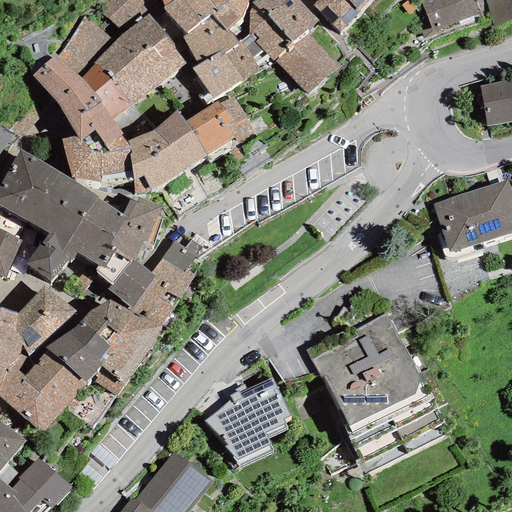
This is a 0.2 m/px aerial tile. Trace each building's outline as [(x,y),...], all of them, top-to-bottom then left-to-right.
[(98,11),(118,28),(139,12),(141,15),(151,7),(153,0),(109,0),(108,2),(98,11)] [(183,37),(198,66),(222,50),(225,54),(238,43),(227,30),(211,14),(216,10),(208,0),(173,0),(164,7),(163,9),(186,34),(183,37)] [(242,17),(248,0),(208,0),(216,10),(211,14),(227,30),(242,17)] [(298,0),(254,0),(252,3),(254,5),(249,12),(249,35),(273,60),(305,32),(318,21),(298,0)] [(316,0),(312,4),(340,32),(359,11),(370,0),(316,0)] [(471,0),(420,0),(430,28),(421,32),(423,39),(439,33),(438,30),(477,14),(471,0)] [(511,0),(485,0),(493,27),(511,20),(511,0)] [(132,105),(186,62),(148,14),(120,36),(94,63),(95,64),(113,78),(132,105)] [(76,75),(110,37),(84,16),(57,58),(76,75)] [(305,32),(273,60),(308,94),(339,66),(305,32)] [(225,54),(243,80),(260,71),(273,60),(249,35),(238,43),(225,54)] [(189,83),(204,105),(213,99),(243,80),(225,54),(222,50),(198,66),(192,69),(198,77),(189,83)] [(32,76),(56,101),(76,75),(57,58),(54,56),(32,76)] [(113,78),(95,64),(81,79),(112,119),(132,105),(113,78)] [(121,136),(122,134),(112,119),(100,102),(81,79),(79,76),(76,75),(56,101),(57,104),(76,136),(81,141),(94,129),(105,146),(121,136)] [(511,79),(480,86),(486,126),(511,121),(511,79)] [(238,143),(255,132),(233,97),(219,103),(216,100),(183,122),(207,154),(234,138),(238,143)] [(151,191),(207,154),(183,122),(175,111),(153,130),(127,142),(131,153),(129,154),(132,181),(134,194),(151,191)] [(71,177),(99,183),(100,154),(100,150),(91,150),(81,141),(76,136),(62,138),(71,177)] [(100,150),(100,154),(99,183),(132,181),(129,154),(131,153),(127,142),(121,136),(105,146),(100,150)] [(59,172),(19,149),(0,185),(0,205),(29,222),(59,172)] [(59,172),(29,222),(49,234),(41,242),(49,247),(50,245),(61,253),(97,197),(59,172)] [(511,197),(506,180),(433,204),(441,234),(436,235),(443,255),(446,257),(449,259),(454,260),(460,258),(511,240),(511,197)] [(97,197),(61,253),(69,258),(72,261),(78,252),(99,265),(104,267),(113,252),(117,246),(110,243),(127,217),(122,214),(97,197)] [(161,205),(139,197),(136,202),(130,200),(122,214),(127,217),(110,243),(117,246),(113,252),(130,262),(132,260),(134,261),(142,242),(152,246),(162,218),(158,217),(161,205)] [(21,241),(0,230),(0,275),(4,278),(21,241)] [(190,239),(184,248),(195,257),(202,248),(196,244),(190,239)] [(184,248),(174,241),(161,259),(183,273),(185,270),(195,257),(184,248)] [(41,242),(26,264),(50,281),(69,258),(61,253),(50,245),(49,247),(41,242)] [(132,308),(155,277),(150,274),(144,268),(134,261),(132,260),(130,262),(113,252),(104,267),(99,265),(95,269),(111,285),(107,289),(111,292),(132,308)] [(180,299),(195,276),(185,270),(183,273),(161,259),(150,274),(155,277),(132,308),(129,311),(133,314),(160,327),(178,299),(180,299)] [(29,356),(76,311),(43,286),(17,313),(17,330),(22,345),(29,356)] [(89,311),(81,322),(74,327),(45,347),(47,350),(86,383),(93,375),(101,366),(103,364),(99,361),(109,347),(105,343),(98,335),(107,326),(114,331),(116,333),(133,314),(129,311),(109,299),(89,311)] [(0,383),(5,370),(11,366),(17,359),(20,354),(22,345),(17,330),(17,313),(0,309),(0,383)] [(364,475),(448,431),(426,393),(386,313),(355,331),(353,327),(306,350),(320,377),(324,376),(348,426),(361,457),(354,459),(364,475)] [(116,396),(125,384),(150,349),(162,328),(160,327),(133,314),(116,333),(114,331),(105,343),(109,347),(99,361),(103,364),(101,366),(93,375),(97,377),(95,382),(116,396)] [(47,350),(24,376),(61,411),(86,383),(47,350)] [(44,431),(61,411),(24,376),(21,374),(18,371),(26,358),(20,354),(17,359),(11,366),(5,370),(0,383),(0,397),(5,402),(37,431),(40,428),(44,431)] [(240,466),(273,451),(266,438),(287,427),(282,419),(289,415),(272,378),(247,389),(244,384),(234,390),(235,392),(229,395),(231,399),(204,421),(227,445),(225,447),(233,456),(232,458),(240,466)] [(0,470),(6,463),(26,441),(0,422),(0,470)] [(187,511),(212,481),(173,452),(134,500),(132,497),(119,511),(187,511)] [(45,511),(71,487),(38,459),(18,479),(20,480),(11,489),(15,493),(13,496),(24,511),(45,511)] [(0,479),(7,485),(18,474),(6,463),(0,470),(0,479)] [(0,511),(24,511),(13,496),(15,493),(11,489),(7,485),(0,479),(0,511)]
